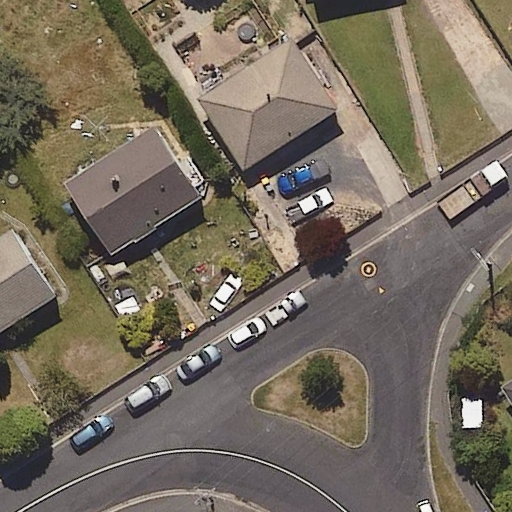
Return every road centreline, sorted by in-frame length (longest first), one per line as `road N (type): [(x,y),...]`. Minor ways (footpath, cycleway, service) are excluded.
road 1 (residential): [(135,443),(426,244)]
road 2 (residential): [(400,511),(396,404),(426,244)]
road 3 (residential): [(135,443),(298,466),(347,511)]
road 4 (residential): [(27,511),(135,443)]
